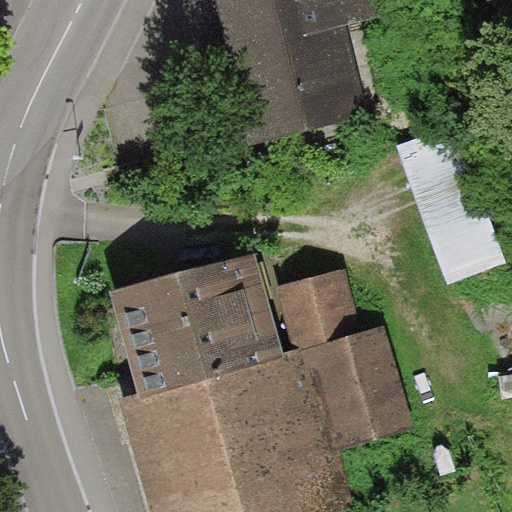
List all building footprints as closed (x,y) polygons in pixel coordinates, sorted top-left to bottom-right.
[(370,0),(212,0),(247,149),(369,120),(347,29),(375,22),(370,0)] [(457,125),(399,145),(449,287),(507,267),(457,125)] [(254,258),(110,299),(140,403),(283,357),(254,258)] [(346,269),(277,288),(294,353),(302,351),(303,355),(364,335),(346,269)] [(384,328),(364,335),(303,355),(336,453),(417,427),(384,328)] [(140,403),(119,410),(152,511),(335,511),(353,506),(336,453),(303,355),(302,351),(294,353),(283,357),(140,403)]
